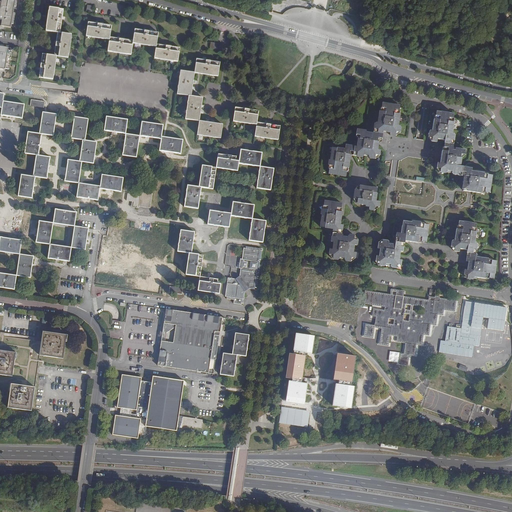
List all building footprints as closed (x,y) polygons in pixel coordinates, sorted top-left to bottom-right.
[(1,0),(1,1),(0,7),(0,22),(1,22),(1,24),(11,26),(11,22),(13,12),(14,6),(14,0),(1,0)] [(58,33),(60,33),(64,10),(50,8),(46,31),(58,33)] [(285,18),(285,27),(304,28),(304,16),(300,15),(300,12),(297,12),(297,9),(284,9),(283,17),(285,18)] [(110,40),(110,38),(112,26),(89,23),(87,36),(110,40)] [(133,41),(133,43),(156,47),(157,45),(159,33),(135,30),(133,41)] [(55,56),(57,56),(68,58),(72,35),(60,33),(58,33),(55,56)] [(110,38),(110,40),(108,51),(117,53),(131,55),(133,43),(133,41),(118,39),(110,38)] [(225,44),(211,42),(210,49),(224,51),(225,44)] [(157,45),(156,47),(155,58),(178,62),(180,48),(157,45)] [(0,68),(5,69),(9,69),(10,62),(9,61),(10,58),(11,59),(12,51),(8,50),(8,48),(0,46),(0,68)] [(57,56),(55,56),(43,54),(39,77),(53,79),(57,56)] [(195,73),(218,77),(220,63),(197,59),(195,73)] [(189,96),(191,96),(195,73),(181,71),(177,94),(189,96)] [(191,96),(189,96),(186,119),(195,121),(199,121),(203,98),(191,96)] [(44,108),(45,102),(31,100),(30,106),(44,108)] [(3,101),(2,108),(1,115),(22,118),(24,105),(3,101)] [(329,160),(328,165),(330,166),(330,170),(329,170),(328,174),(346,176),(346,172),(347,168),(348,168),(349,166),(350,155),(362,157),(363,156),(363,155),(368,156),(368,157),(369,158),(375,159),(379,156),(380,150),(377,150),(378,142),(378,138),(382,139),(383,132),(383,131),(386,132),(390,132),(390,135),(396,136),(400,133),(401,127),(400,126),(398,126),(400,114),(397,114),(398,110),(399,111),(400,106),(382,103),(381,108),(382,108),(382,111),(379,111),(378,123),(376,122),(375,123),(373,131),(373,132),(372,133),(367,132),(366,131),(356,129),(356,136),(359,136),(358,138),(356,147),(346,145),(345,149),(332,147),(330,160),(329,160)] [(257,125),(257,123),(259,111),(235,108),(233,122),(257,125)] [(39,134),(42,134),(53,136),(57,115),(43,113),(39,134)] [(455,115),(437,113),(433,132),(430,132),(429,133),(428,138),(430,142),(431,143),(437,144),(438,142),(445,143),(440,164),(438,164),(436,170),(439,175),(446,176),(448,173),(451,173),(452,177),(460,178),(461,178),(464,178),(463,191),(467,192),(468,193),(482,195),(482,194),(491,195),(493,176),(485,174),(473,172),(472,169),(466,168),(466,167),(463,167),(462,166),(463,160),(467,157),(467,152),(455,150),(455,151),(454,151),(456,137),(453,135),(455,121),(455,115)] [(83,140),(85,141),(88,119),(75,117),(71,139),(83,140)] [(128,120),(107,117),(105,131),(126,134),(128,120)] [(223,125),(199,121),(197,135),(221,138),(223,125)] [(161,139),(161,137),(163,126),(142,122),(140,136),(161,139)] [(257,123),(257,125),(255,137),(278,140),(280,126),(257,123)] [(37,155),(38,155),(41,139),(42,134),(39,134),(28,132),(27,137),(25,153),(37,155)] [(140,136),(126,134),(123,155),(137,157),(140,136)] [(161,137),(161,139),(159,151),(181,154),(183,140),(161,137)] [(80,162),(82,162),(93,164),(97,143),(85,141),(83,140),(80,162)] [(239,164),(260,167),(262,153),(241,150),(240,157),(239,164)] [(239,164),(240,157),(218,154),(216,168),(238,171),(239,164)] [(33,177),(35,177),(47,179),(50,157),(38,155),(37,155),(33,177)] [(82,162),(80,162),(68,160),(65,181),(79,183),(82,162)] [(199,187),(201,187),(213,189),(216,168),(202,166),(199,187)] [(274,169),(260,167),(257,188),(271,190),(274,169)] [(35,177),(33,177),(21,175),(18,196),(32,198),(35,177)] [(100,187),(100,189),(121,192),(123,178),(102,175),(100,187)] [(100,189),(100,187),(79,183),(77,197),(98,200),(100,189)] [(201,187),(199,187),(188,185),(185,207),(198,209),(201,187)] [(375,210),(379,207),(379,202),(375,201),(377,188),(370,187),(359,185),(355,189),(353,200),(357,200),(356,203),(366,205),(365,206),(369,207),(369,209),(375,210)] [(133,196),(133,194),(128,193),(127,201),(132,202),(134,202),(133,205),(137,206),(137,208),(139,208),(139,206),(150,208),(153,191),(142,190),(141,195),(141,197),(133,196)] [(357,240),(354,236),(349,235),(348,236),(347,237),(342,236),(343,235),(341,234),(337,233),(338,230),(342,230),(343,225),(340,224),(342,212),(339,211),(340,208),(341,208),(342,203),(324,200),(323,206),(324,206),(323,209),(321,209),(320,214),(322,214),(319,227),(333,229),(332,233),(333,233),(336,233),(336,237),(332,236),(331,242),(333,242),(332,249),(330,249),(329,255),(332,258),(338,259),(339,258),(339,257),(344,258),(344,259),(345,261),(350,261),(354,259),(355,253),(353,252),(354,245),(356,245),(357,240)] [(231,214),(231,216),(252,219),(254,205),(233,202),(231,214)] [(53,223),(74,227),(77,213),(55,210),(53,223)] [(231,216),(231,214),(210,211),(208,224),(229,228),(231,216)] [(266,221),(252,219),(249,240),(263,243),(266,221)] [(53,225),(53,223),(39,222),(39,223),(36,242),(50,245),(53,225)] [(422,224),(417,223),(417,224),(413,223),(403,222),(401,235),(397,235),(395,246),(389,245),(389,243),(383,242),(382,245),(378,245),(378,251),(381,251),(380,256),(400,259),(401,253),(404,254),(405,248),(406,243),(418,245),(419,244),(427,245),(430,226),(422,224)] [(476,245),(478,224),(464,222),(464,223),(458,223),(455,242),(453,241),(452,247),(452,249),(455,253),(461,254),(461,251),(468,252),(467,263),(469,263),(468,271),(466,271),(465,277),(478,279),(491,281),(495,281),(496,276),(499,263),(487,259),(477,258),(478,247),(476,245)] [(88,229),(74,227),(74,228),(71,248),(85,250),(88,230),(88,229)] [(119,262),(125,263),(126,261),(146,264),(145,266),(150,267),(151,265),(152,265),(153,262),(153,260),(157,260),(156,262),(162,263),(163,257),(165,257),(166,250),(155,248),(156,243),(145,241),(143,241),(144,238),(140,237),(140,235),(138,235),(139,231),(130,230),(130,234),(128,233),(124,233),(123,235),(122,234),(122,230),(119,230),(117,239),(115,239),(115,237),(112,237),(112,238),(110,238),(110,242),(115,242),(114,244),(116,245),(116,248),(109,247),(103,246),(101,259),(103,259),(102,265),(108,266),(108,264),(112,265),(113,256),(115,256),(118,256),(119,256),(120,257),(119,262)] [(190,253),(192,254),(195,233),(181,231),(178,252),(190,253)] [(0,240),(0,251),(19,254),(22,241),(0,238),(0,240)] [(69,261),(71,248),(69,247),(50,245),(48,258),(67,261),(69,261)] [(245,250),(243,261),(261,264),(264,250),(247,248),(246,251),(245,250)] [(192,254),(190,253),(186,275),(200,277),(204,255),(192,254)] [(34,257),(19,254),(19,257),(16,276),(30,278),(33,260),(34,257)] [(400,261),(400,259),(380,256),(380,258),(377,258),(377,262),(377,263),(402,267),(402,261),(400,261)] [(129,264),(128,269),(141,271),(142,266),(145,266),(146,264),(126,261),(125,263),(129,264)] [(229,282),(226,297),(226,299),(228,299),(227,300),(230,300),(230,299),(234,300),(234,302),(234,304),(241,305),(241,306),(243,306),(243,305),(245,305),(245,304),(243,303),(245,292),(249,289),(257,290),(258,289),(261,264),(243,261),(242,270),(241,271),(240,279),(236,281),(230,280),(230,282),(229,282)] [(162,269),(161,274),(174,277),(176,265),(167,263),(166,269),(162,269)] [(14,289),(16,276),(13,275),(0,273),(0,287),(11,289),(14,289)] [(218,280),(200,277),(198,291),(219,294),(221,285),(217,284),(218,280)] [(143,278),(141,287),(160,290),(161,281),(143,278)] [(170,286),(169,293),(182,294),(182,293),(183,288),(170,286)] [(243,303),(245,304),(246,294),(251,291),(257,292),(257,290),(249,289),(245,292),(243,303)] [(424,333),(429,333),(430,324),(431,323),(436,323),(437,314),(438,312),(443,313),(444,310),(444,308),(455,310),(456,301),(456,299),(447,297),(447,299),(440,298),(440,296),(435,296),(434,297),(429,296),(428,300),(403,296),(404,293),(396,292),(396,297),(374,294),(371,294),(371,293),(365,292),(363,302),(380,304),(380,306),(385,307),(384,310),(373,308),(372,316),(378,317),(376,326),(369,324),(369,327),(365,326),(364,335),(373,336),(374,327),(381,328),(379,343),(388,344),(390,335),(397,336),(396,342),(405,343),(403,354),(400,354),(399,363),(408,364),(409,355),(410,353),(415,354),(416,345),(416,343),(422,343),(423,335),(424,333)] [(507,307),(465,301),(461,328),(447,326),(445,341),(441,340),(439,352),(472,357),(474,346),(479,347),(483,317),(489,318),(487,329),(504,331),(507,307)] [(221,325),(225,325),(226,318),(166,309),(163,330),(162,336),(161,341),(161,343),(158,365),(205,372),(206,370),(214,371),(220,334),(220,332),(221,325)] [(43,331),(42,342),(41,344),(40,356),(63,359),(66,341),(67,335),(43,331)] [(311,356),(314,334),(294,332),(292,352),(288,352),(285,378),(288,378),(285,403),(305,405),(308,378),(302,377),(305,356),(311,356)] [(249,336),(235,333),(232,355),(223,354),(220,375),(233,377),(237,356),(246,357),(247,348),(249,336)] [(16,353),(0,351),(0,375),(12,377),(14,366),(16,353)] [(336,352),(333,379),(335,379),(332,406),(351,408),(354,385),(351,384),(355,354),(336,352)] [(139,438),(145,439),(146,433),(147,427),(177,432),(179,417),(184,381),(153,376),(152,383),(141,381),(142,378),(122,375),(117,408),(121,409),(120,416),(115,415),(112,436),(138,440),(139,438)] [(32,411),(35,388),(12,384),(11,391),(8,408),(32,411)] [(279,423),(307,427),(310,410),(281,406),(279,423)] [(203,420),(183,417),(182,425),(201,428),(203,420)] [(138,511),(183,511),(184,508),(143,502),(142,508),(139,508),(138,511)]
